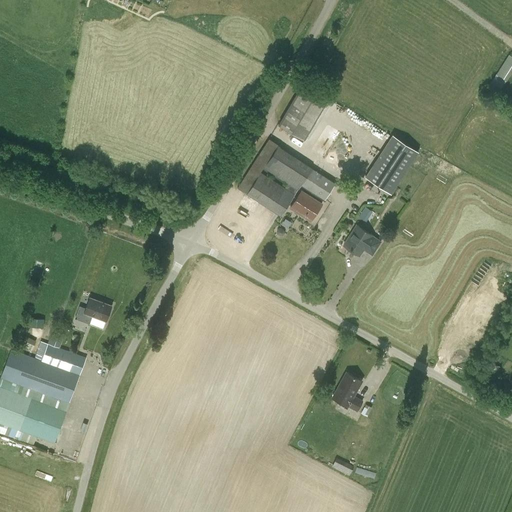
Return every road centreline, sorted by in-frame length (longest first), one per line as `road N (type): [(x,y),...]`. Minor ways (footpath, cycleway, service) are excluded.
road 1 (unclassified): [(511,421),(190,243)]
road 2 (unclassified): [(76,511),(110,395),(190,243)]
road 3 (unclassified): [(190,243),(332,0)]
road 4 (unclassified): [(190,243),(0,176)]
